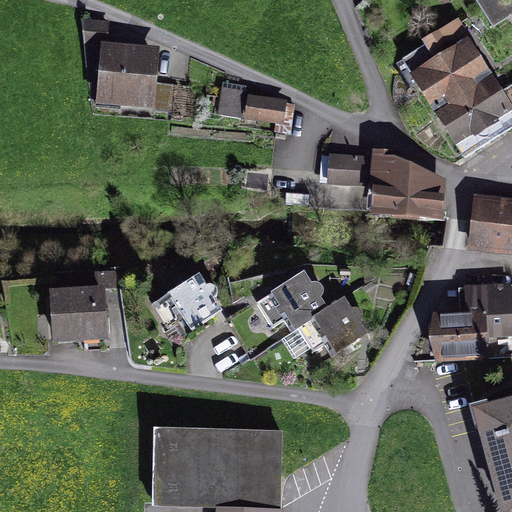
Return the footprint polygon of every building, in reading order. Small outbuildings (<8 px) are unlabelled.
[(511,0),(475,0),(493,27),(511,15),(511,0)] [(109,22),(82,20),(84,45),(101,45),(101,44),(108,44),(109,22)] [(425,48),(402,62),(411,76),(409,77),(464,163),(511,130),(511,87),(503,93),(470,43),(472,42),(458,20),(422,43),(425,48)] [(108,44),(101,44),(101,45),(95,107),(170,113),(173,85),(157,84),(160,49),(108,44)] [(361,78),(342,85),(352,115),(371,109),(361,78)] [(243,120),(246,93),(222,89),(218,116),(243,120)] [(286,102),(249,96),(246,121),(276,127),(274,134),(290,136),(295,106),(287,105),(286,102)] [(400,154),(373,152),(372,157),(369,191),(373,191),(371,220),(393,221),(393,225),(419,226),(419,223),(444,225),(446,182),(400,162),(400,154)] [(372,157),(331,154),(326,187),(369,191),(372,157)] [(511,200),(474,197),(468,252),(511,257),(511,200)] [(58,291),(50,292),(53,345),(109,343),(105,291),(118,290),(117,272),(57,275),(58,291)] [(305,273),(256,304),(272,329),(284,322),(292,335),(298,331),(314,321),(313,319),(328,310),(321,300),(324,294),(323,288),(318,284),(312,285),(305,273)] [(200,276),(152,305),(166,332),(184,322),(191,333),(223,313),(215,300),(218,296),(217,290),(213,287),(207,287),(200,276)] [(466,314),(433,316),(429,341),(436,365),(489,362),(489,359),(511,358),(511,286),(465,287),(466,314)] [(313,319),(314,321),(298,331),(313,354),(324,347),(332,359),(368,336),(361,324),(363,319),(362,314),(357,310),(352,311),(346,299),(328,310),(313,319)] [(511,511),(511,402),(472,413),(499,511),(511,511)] [(281,511),(282,434),(153,431),(152,510),(216,511),(215,511),(281,511)]
